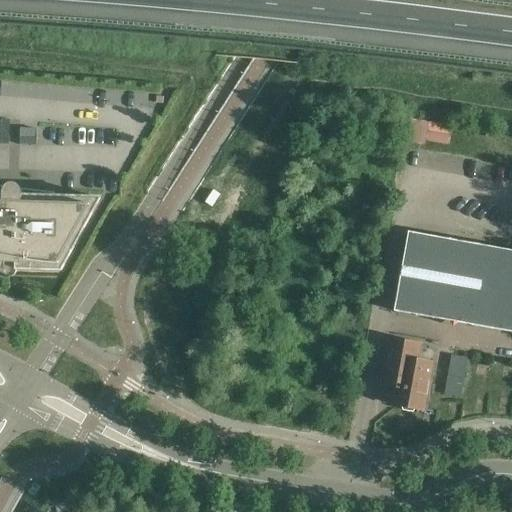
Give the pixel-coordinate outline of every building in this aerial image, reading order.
[(11,241),(11,264),(17,264),(17,270),(62,272),(74,249),(77,239),(78,229),(84,229),(101,199),(32,197),(32,202),(21,202),(22,193),(20,190),(18,187),(15,186),(11,186),(8,187),(6,189),(4,193),(4,198),(5,198),(4,240),(11,241)] [(5,198),(4,198),(0,197),(0,270),(4,271),(5,264),(11,264),(11,241),(4,240),(5,198)] [(511,251),(409,233),(395,312),(511,333),(511,251)] [(403,411),(413,413),(416,410),(424,411),(433,364),(418,361),(421,346),(390,340),(384,371),(399,374),(394,406),(402,407),(403,411)] [(463,357),(462,365),(502,373),(505,356),(475,350),(473,359),(463,357)]
